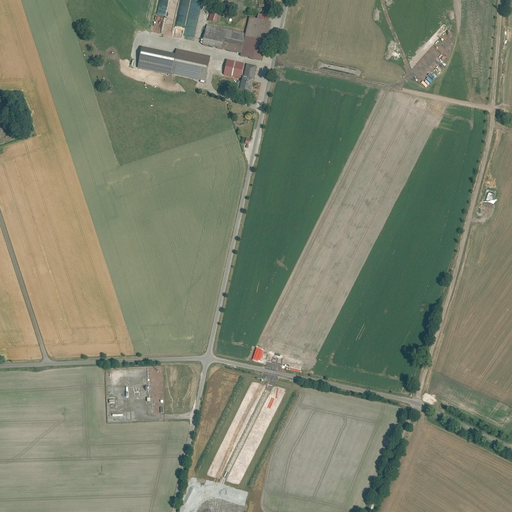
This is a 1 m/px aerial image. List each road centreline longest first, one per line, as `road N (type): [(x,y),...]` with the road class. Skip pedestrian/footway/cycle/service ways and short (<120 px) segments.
road 1 (track): [(414,403),(489,137),(501,0)]
road 2 (unclassified): [(286,0),(207,358)]
road 3 (unclassified): [(511,450),(414,403),(207,358)]
road 4 (unclassified): [(207,358),(45,363)]
road 5 (unclassified): [(207,358),(172,511)]
road 6 (unclassified): [(0,224),(45,363)]
